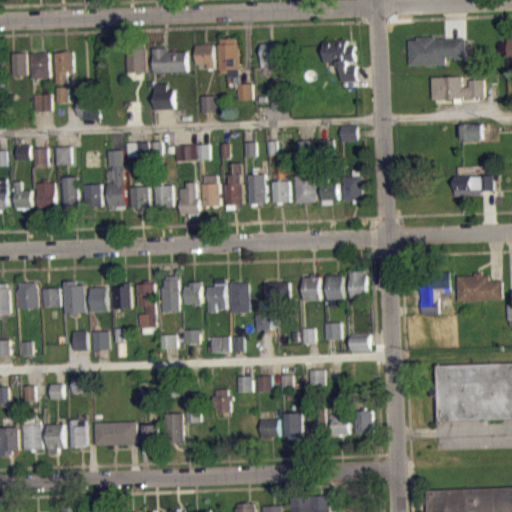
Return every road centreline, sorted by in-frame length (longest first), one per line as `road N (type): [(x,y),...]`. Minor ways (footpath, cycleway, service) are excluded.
road 1 (residential): [(398,511),(377,0)]
road 2 (residential): [(0,249),(511,229)]
road 3 (residential): [(0,19),(507,0)]
road 4 (residential): [(0,482),(397,470)]
